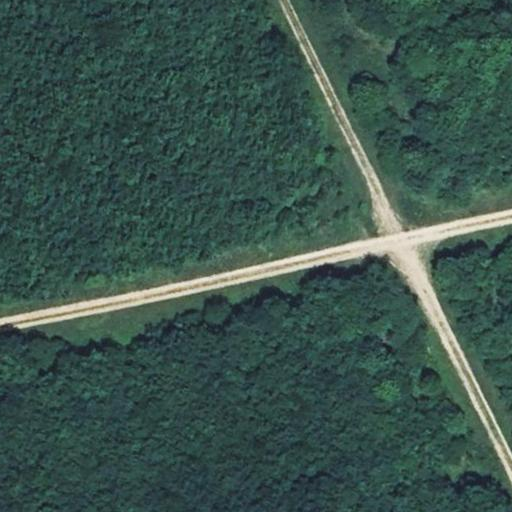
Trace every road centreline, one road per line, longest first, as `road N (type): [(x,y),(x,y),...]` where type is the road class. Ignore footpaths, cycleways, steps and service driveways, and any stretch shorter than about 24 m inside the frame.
road 1 (track): [(511,462),(285,0)]
road 2 (track): [(0,331),(404,238)]
